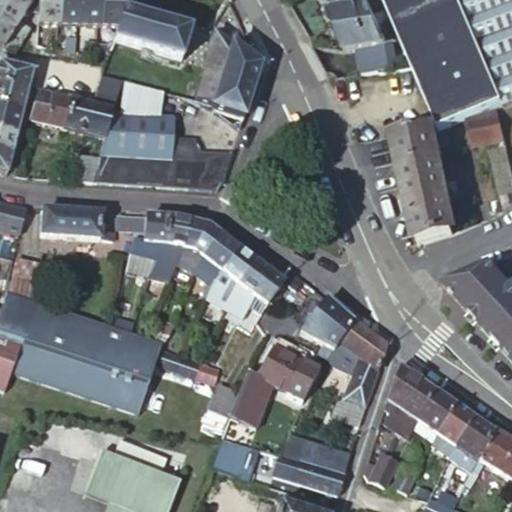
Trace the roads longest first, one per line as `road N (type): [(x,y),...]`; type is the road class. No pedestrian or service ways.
road 1 (tertiary): [(296,74),(398,305)]
road 2 (residential): [(0,189),(173,203),(224,218)]
road 3 (unclassified): [(340,511),(407,317)]
road 4 (residential): [(224,218),(287,263),(398,305)]
road 5 (residential): [(296,74),(224,218)]
road 6 (unknown): [(381,278),(511,231)]
road 7 (tertiary): [(407,317),(511,406)]
